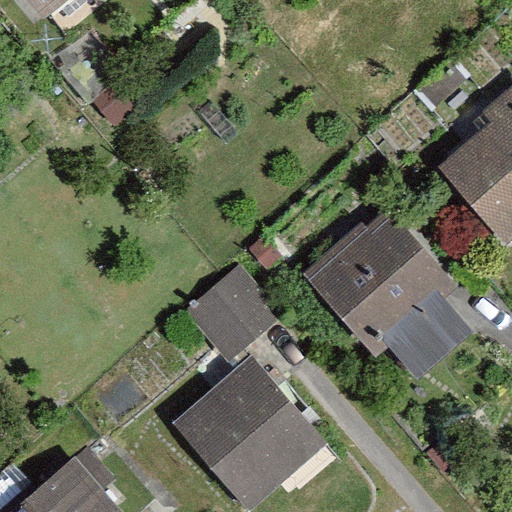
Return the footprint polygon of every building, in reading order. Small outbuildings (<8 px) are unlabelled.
[(23,0),(61,43),(111,0),(23,0)] [(117,98),(100,111),(118,135),(134,122),(117,98)] [(511,105),(435,172),(511,261),(511,105)] [(388,214),(307,282),(383,371),(396,360),(426,396),(480,351),(453,318),(466,307),(388,214)] [(242,275),(187,326),(233,376),(288,324),(242,275)] [(181,439),(245,511),(274,511),(334,460),(257,373),(181,439)] [(119,511),(80,469),(46,500),(19,470),(0,486),(0,511),(119,511)]
